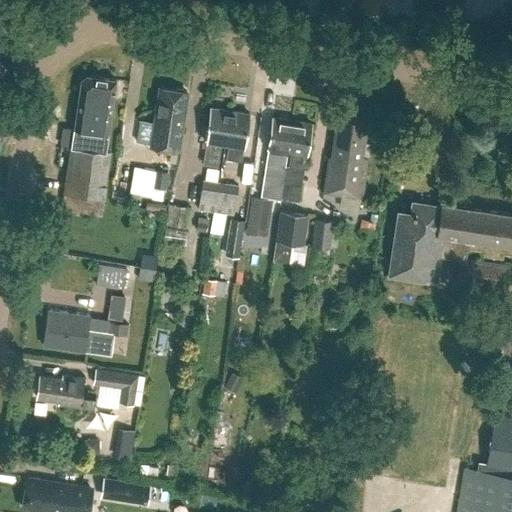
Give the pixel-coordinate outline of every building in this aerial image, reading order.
[(105,151),(116,79),(87,75),(81,79),(71,148),(62,209),(102,214),(111,152),(105,151)] [(151,145),(178,149),(187,91),(185,90),(182,87),(178,87),(175,89),(160,87),(158,102),(155,104),(154,108),(156,111),(151,145)] [(222,141),(227,142),(232,110),(211,106),(208,127),(203,126),(201,137),(206,138),(206,139),(207,139),(203,163),(218,165),(222,141)] [(244,145),(249,112),(232,110),(227,142),(229,142),(227,157),(241,159),(244,144),(244,145)] [(281,166),(283,150),(287,151),(292,119),(273,116),(268,148),(269,148),(267,164),(281,166)] [(362,196),(368,157),(363,156),(368,121),(337,116),(331,156),(329,155),(323,190),(362,196)] [(299,200),(301,184),(306,154),(307,154),(312,122),(292,119),(287,151),(291,151),(289,166),(285,165),(280,197),(299,200)] [(165,187),(169,171),(156,169),(143,167),(139,193),(152,196),(153,186),(165,187)] [(234,214),(238,184),(202,179),(198,206),(198,208),(234,214)] [(272,199),(251,196),(246,232),(266,235),(272,199)] [(437,278),(441,255),(453,256),(455,243),(440,241),(446,203),(443,202),(443,204),(412,199),(410,210),(398,208),(388,271),(437,278)] [(183,226),(186,206),(169,203),(166,223),(183,226)] [(511,252),(511,212),(446,203),(440,241),(455,243),(453,256),(460,258),(464,258),(465,256),(466,246),(485,248),(484,253),(502,256),(503,251),(511,252)] [(304,240),(308,212),(280,208),(275,237),(272,260),(288,262),(291,239),(304,240)] [(196,231),(205,232),(207,218),(198,217),(196,231)] [(225,254),(238,257),(240,243),(244,220),(231,218),(228,241),(225,254)] [(327,246),(330,221),(315,220),(312,245),(327,246)] [(372,234),(374,223),(361,221),(359,232),(372,234)] [(511,264),(511,263),(465,256),(464,258),(460,258),(456,279),(509,287),(511,264)] [(139,267),(138,280),(154,282),(155,269),(139,267)] [(204,278),(202,293),(214,295),(216,280),(204,278)] [(432,292),(429,302),(449,306),(451,297),(432,292)] [(122,310),(109,308),(108,318),(121,320),(122,310)] [(129,324),(107,321),(106,331),(87,328),(89,315),(49,309),(44,344),(85,350),(111,354),(114,333),(128,335),(129,324)] [(96,368),(93,384),(120,388),(118,402),(134,404),(138,375),(96,368)] [(95,391),(82,389),(84,376),(62,373),(61,377),(40,374),(37,397),(58,400),(58,403),(93,408),(95,391)] [(232,373),(224,388),(236,394),(243,379),(232,373)] [(99,439),(85,440),(85,453),(99,453),(99,439)] [(511,511),(511,474),(464,466),(456,511),(511,511)] [(22,505),(63,511),(64,511),(85,511),(89,486),(29,477),(28,482),(25,481),(23,499),(22,505)] [(118,479),(106,477),(102,495),(147,503),(150,485),(131,481),(118,479)]
